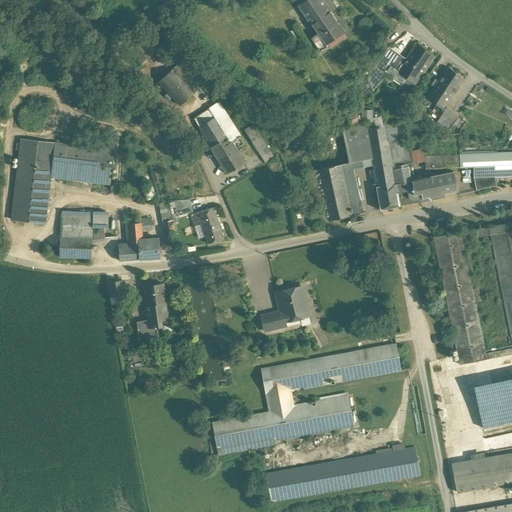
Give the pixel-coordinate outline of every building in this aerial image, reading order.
[(321,0),(304,0),(299,4),(308,17),(325,5),(321,0)] [(325,5),(308,17),(318,32),(326,43),(343,31),(325,5)] [(149,32),(129,50),(141,64),(162,45),(149,32)] [(318,32),(300,45),(309,57),(327,44),(326,43),(318,32)] [(433,56),(416,44),(406,60),(400,56),(393,68),(406,77),(401,84),(408,89),(413,82),(414,83),(433,56)] [(388,47),(376,64),(386,71),(390,66),(393,68),(400,56),(388,47)] [(201,86),(180,63),(174,68),(195,92),(201,86)] [(386,71),(376,64),(367,78),(372,90),(388,73),(386,71)] [(463,77),(449,67),(429,97),(443,106),(463,77)] [(195,92),(174,68),(159,81),(180,105),(195,92)] [(240,135),(219,101),(195,117),(194,117),(199,125),(199,126),(218,158),(235,146),(243,142),(239,136),(240,135)] [(44,123),(45,118),(44,113),(41,108),(36,106),(31,105),(26,106),(21,109),(18,113),(17,118),(18,124),(21,128),(26,131),(31,132),(36,131),(41,128),(44,123)] [(459,114),(447,106),(437,120),(450,128),(459,114)] [(380,114),(372,116),(375,124),(382,122),(380,114)] [(367,128),(368,136),(372,158),(377,186),(411,180),(409,163),(406,151),(406,148),(405,148),(401,121),(367,128)] [(367,123),(343,128),(343,132),(328,135),(331,150),(301,156),(305,172),(352,162),(347,141),(368,136),(367,128),(367,123)] [(274,157),(253,124),(245,130),(265,162),(274,157)] [(368,136),(347,141),(352,162),(372,158),(368,136)] [(55,143),(21,139),(12,219),(45,223),(51,176),(55,143)] [(114,150),(55,143),(51,176),(110,183),(114,150)] [(235,146),(218,158),(227,172),(244,161),(235,146)] [(422,148),(406,151),(409,163),(412,163),(425,161),(422,148)] [(511,153),(460,155),(460,167),(473,166),(473,177),(494,176),(511,175),(511,153)] [(460,155),(425,156),(425,169),(460,167),(460,155)] [(352,162),(305,172),(316,223),(363,213),(352,162)] [(377,186),(376,187),(380,210),(401,206),(401,205),(420,201),(419,198),(428,196),(432,199),(433,199),(445,196),(444,193),(457,191),(453,171),(411,180),(377,186)] [(494,176),(473,177),(476,190),(496,186),(494,176)] [(189,199),(174,200),(179,216),(193,211),(189,199)] [(174,200),(169,200),(170,203),(172,218),(179,216),(174,200)] [(163,219),(172,218),(170,203),(163,205),(163,203),(160,204),(163,219)] [(224,238),(213,207),(191,214),(195,225),(201,223),(208,243),(224,238)] [(106,212),(62,211),(61,226),(90,227),(106,227),(106,212)] [(125,224),(141,222),(141,219),(141,212),(125,214),(125,224)] [(151,218),(141,219),(141,222),(142,229),(152,229),(151,218)] [(173,219),(162,221),(166,241),(177,239),(173,219)] [(511,221),(489,226),(491,235),(511,340),(511,221)] [(127,240),(130,240),(130,243),(118,244),(119,261),(140,259),(139,245),(143,245),(143,239),(142,229),(141,222),(125,224),(127,240)] [(90,227),(61,226),(60,237),(91,238),(90,230),(90,227)] [(489,226),(460,232),(462,239),(478,236),(478,237),(491,235),(489,226)] [(104,228),(97,229),(98,240),(105,239),(104,228)] [(434,237),(452,327),(479,322),(474,302),(472,288),(462,239),(460,232),(434,237)] [(60,237),(59,257),(91,258),(92,241),(92,238),(91,238),(60,237)] [(158,238),(143,239),(143,245),(139,245),(140,259),(159,257),(158,238)] [(123,280),(108,283),(110,297),(126,294),(123,280)] [(163,283),(144,285),(147,305),(165,303),(166,303),(163,283)] [(293,288),(276,292),(281,310),(275,312),(278,327),(285,326),(284,321),(300,317),(299,313),(309,311),(303,287),(293,289),(293,288)] [(472,288),(474,302),(481,300),(478,287),(472,288)] [(165,303),(147,305),(146,305),(148,319),(156,318),(157,326),(161,325),(160,319),(167,318),(165,303)] [(275,312),(261,315),(265,331),(278,327),(275,312)] [(148,319),(137,321),(140,342),(159,339),(157,326),(156,318),(148,319)] [(485,353),(479,322),(452,327),(460,365),(486,359),(485,353)] [(396,344),(269,367),(272,383),(273,391),(290,388),(291,391),(401,370),(396,344)] [(157,347),(146,348),(147,357),(158,357),(157,347)] [(511,354),(511,348),(485,353),(486,359),(511,354)] [(269,367),(261,369),(264,384),(272,383),(269,367)] [(511,380),(475,389),(483,428),(511,421),(511,380)] [(290,388),(273,391),(272,383),(264,384),(269,412),(294,407),(293,405),(291,391),(290,388)] [(348,395),(293,405),(294,407),(269,412),(212,423),(217,447),(273,436),(274,439),(354,424),(348,395)] [(274,442),(274,439),(273,436),(217,447),(218,452),(274,442)] [(393,450),(266,473),(271,501),(420,475),(415,447),(403,449),(402,444),(393,446),(393,450)] [(511,452),(452,463),(457,492),(508,483),(511,482),(511,452)] [(202,455),(194,457),(196,469),(204,467),(202,455)] [(511,511),(511,503),(464,511),(511,511)]
